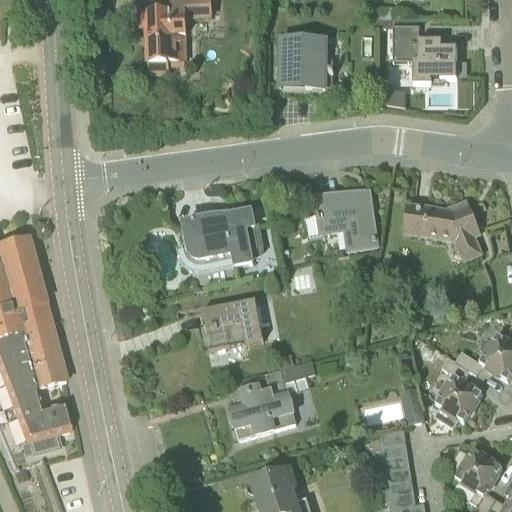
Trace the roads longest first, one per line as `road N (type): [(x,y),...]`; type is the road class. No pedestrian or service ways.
road 1 (residential): [(67,184),(382,142),(509,161)]
road 2 (tertiary): [(128,511),(73,250),(67,184)]
road 3 (tertiary): [(67,184),(52,0)]
road 4 (residential): [(509,161),(502,0)]
